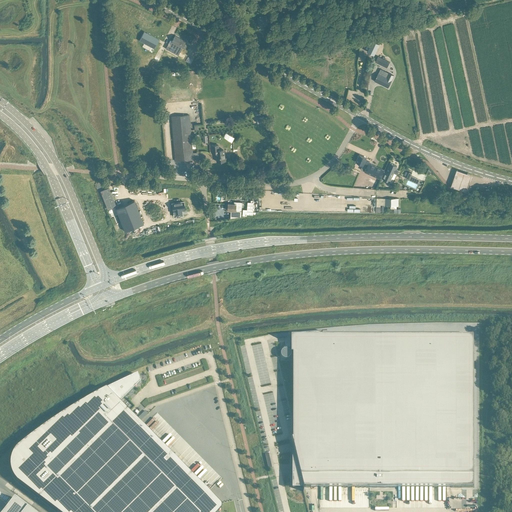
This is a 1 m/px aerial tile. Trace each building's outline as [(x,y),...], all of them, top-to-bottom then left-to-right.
[(265,13),(257,16),(260,26),(268,23),(265,13)] [(144,31),(139,40),(154,48),(159,40),(144,31)] [(170,40),(168,44),(176,48),(175,51),(179,53),(182,47),(184,48),(185,48),(187,45),(187,44),(185,43),(186,41),(175,36),(172,41),(170,40)] [(372,40),(367,51),(374,55),(380,43),(372,40)] [(390,62),(378,56),(375,62),(387,67),(390,62)] [(391,80),(394,75),(389,73),(387,77),(378,73),(377,76),(376,77),(375,81),(388,87),(392,80),(391,80)] [(193,159),(189,115),(171,116),(175,161),(193,159)] [(224,153),(223,149),(218,149),(218,144),(211,145),(212,153),(216,153),(217,161),(226,160),(225,155),(225,153),(224,153)] [(384,170),(365,161),(366,158),(360,155),(356,162),(363,165),(361,169),(365,171),(380,179),(381,177),(384,170)] [(397,173),(398,169),(396,168),(397,165),(390,162),(386,171),(384,170),(381,177),(383,178),(390,181),(394,172),(397,173)] [(473,172),(458,167),(453,183),(467,188),(473,172)] [(409,172),(406,178),(418,183),(420,179),(411,175),(412,173),(409,172)] [(108,188),(101,191),(108,208),(115,205),(108,188)] [(245,189),(245,193),(249,194),(249,197),(253,198),(253,190),(247,189),(245,189)] [(116,207),(125,231),(143,224),(134,200),(116,207)] [(173,211),(174,217),(183,215),(182,210),(185,209),(184,205),(185,205),(184,203),(184,202),(184,201),(175,203),(175,207),(174,207),(174,206),(175,211),(173,211)] [(234,204),(228,203),(227,210),(235,211),(236,204),(242,205),(242,202),(234,201),(234,204)] [(303,488),(383,488),(383,337),(323,337),(323,335),(328,334),(277,338),(284,338),(284,349),(291,349),(291,337),(292,337),(292,439),(291,440),(291,439),(292,444),(292,464),(292,488),(302,488),(303,492),(304,492),(303,488)] [(383,337),(383,488),(456,488),(474,488),(474,464),(474,337),(383,337)] [(55,511),(220,511),(221,511),(221,510),(221,509),(221,508),(221,507),(221,506),(220,506),(220,505),(119,403),(141,382),(137,375),(127,380),(118,384),(109,388),(100,393),(91,398),(82,403),(74,408),(65,413),(57,419),(48,424),(40,430),(32,436),(24,442),(17,448),(16,450),(15,451),(13,453),(12,455),(12,457),(11,459),(10,461),(10,463),(10,465),(10,467),(10,470),(11,472),(12,474),(12,476),(13,478),(14,479),(16,481),(17,483),(55,511)] [(32,511),(15,498),(8,507),(5,510),(3,511),(32,511)]
